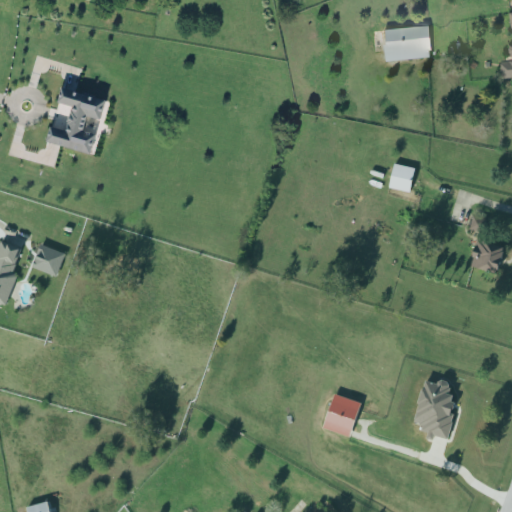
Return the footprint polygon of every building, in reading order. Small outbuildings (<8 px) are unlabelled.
[(508,10),(511,9),(511,77),(504,79),(503,73),(502,73),(501,69),(502,68),(502,62),(511,61),(511,54),(509,54),(509,50),(508,49),(507,45),(508,44),(508,42),(511,41),(511,29),(510,29),(508,10)] [(386,61),(430,58),(428,24),(384,26),(386,61)] [(105,97),(60,85),(56,100),(71,104),(64,129),(49,125),(45,139),(90,151),(95,132),(82,129),(86,113),(100,117),(105,97)] [(390,188),(411,193),(416,169),(395,164),(390,188)] [(485,235),(490,220),(475,215),(470,230),(485,235)] [(470,266),(497,274),(506,247),(479,239),(470,266)] [(23,249),(0,241),(0,303),(7,306),(18,275),(14,273),(23,249)] [(58,277),(67,255),(42,245),(33,267),(58,277)] [(447,441),(458,397),(449,394),(451,385),(426,379),(415,423),(424,426),(423,432),(430,434),(429,436),(447,441)] [(325,429),(351,437),(362,403),(335,394),(325,429)] [(29,506),(29,511),(51,511),(50,503),(29,506)]
